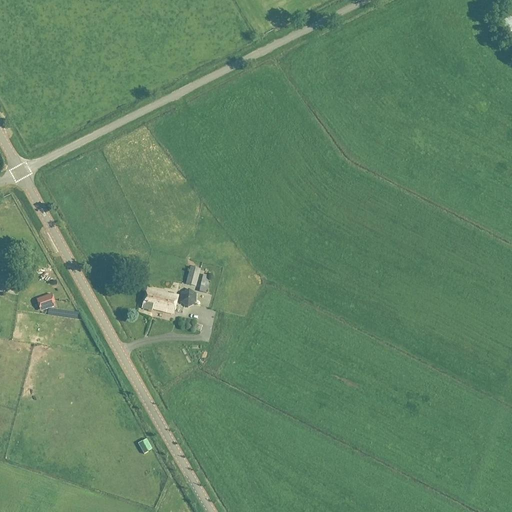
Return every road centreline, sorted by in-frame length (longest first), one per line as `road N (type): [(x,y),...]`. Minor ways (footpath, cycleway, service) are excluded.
road 1 (tertiary): [(207,511),(20,172)]
road 2 (unclassified): [(20,172),(357,0)]
